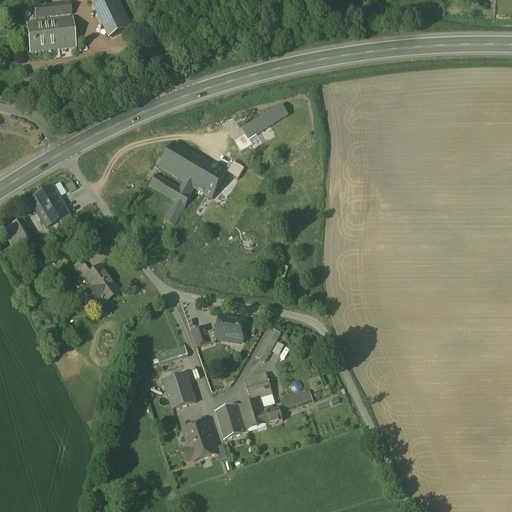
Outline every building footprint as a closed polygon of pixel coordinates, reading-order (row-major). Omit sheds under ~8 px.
[(70,3),(46,6),(46,0),(34,1),(36,19),(72,15),(70,3)] [(91,0),(110,39),(132,29),(118,0),(91,0)] [(73,20),(51,22),(54,52),(76,50),(73,20)] [(51,22),(27,24),(30,54),(45,53),(53,52),(54,52),(51,22)] [(53,52),(45,53),(46,60),(54,60),(53,52)] [(283,107),(255,124),(260,131),(287,114),(283,107)] [(255,124),(243,131),(246,136),(249,141),(289,116),(287,114),(260,131),(255,124)] [(246,136),(235,143),(241,154),(252,147),(249,141),(246,136)] [(201,160),(175,144),(160,170),(185,184),(181,192),(156,178),(150,188),(176,203),(185,208),(185,209),(191,198),(190,197),(195,189),(198,191),(205,178),(194,172),(201,160)] [(227,175),(201,160),(194,172),(205,178),(198,191),(213,200),(227,175)] [(53,189),(31,202),(38,214),(60,201),(53,189)] [(60,201),(38,214),(47,229),(57,223),(58,224),(61,222),(62,224),(67,222),(68,223),(72,222),(68,216),(69,215),(60,201)] [(176,203),(164,223),(173,228),(185,208),(176,203)] [(40,248),(23,221),(4,232),(20,259),(40,248)] [(100,268),(90,273),(82,262),(72,268),(82,282),(86,279),(94,289),(87,293),(96,307),(103,302),(104,304),(116,294),(109,283),(110,282),(100,268)] [(247,323),(220,318),(218,331),(217,339),(218,339),(226,341),(227,343),(232,344),(234,342),(243,344),(247,323)] [(207,328),(191,334),(197,351),(212,346),(209,334),(207,328)] [(218,331),(209,334),(212,346),(217,344),(218,339),(217,339),(218,331)] [(274,331),(258,360),(265,364),(281,335),(274,331)] [(185,347),(157,357),(161,368),(189,358),(185,347)] [(187,376),(165,384),(174,412),(196,405),(187,376)] [(267,376),(246,382),(252,403),(273,397),(267,376)] [(310,393),(282,403),(285,414),(314,404),(310,393)] [(260,402),(250,405),(251,407),(246,409),(245,407),(240,408),(247,432),(259,429),(258,427),(265,425),(266,424),(263,415),(260,402)] [(239,406),(216,413),(224,442),(248,435),(247,432),(240,408),(239,406)] [(280,410),(263,415),(266,424),(265,425),(266,427),(283,422),(280,410)] [(209,424),(184,432),(190,450),(182,453),(186,464),(193,461),(194,464),(219,456),(209,424)]
